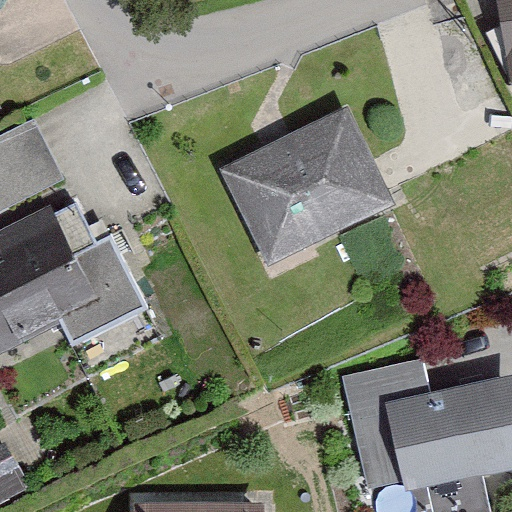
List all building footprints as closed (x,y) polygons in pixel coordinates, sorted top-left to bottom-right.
[(511,0),(491,0),(498,80),(511,78),(511,0)] [(343,103),(217,164),(266,265),(392,205),(343,103)] [(37,111),(0,127),(0,196),(63,167),(37,111)] [(65,210),(0,238),(0,344),(53,322),(77,377),(170,337),(120,222),(78,240),(65,210)] [(420,357),(339,371),(363,504),(511,477),(511,374),(426,390),(420,357)] [(265,511),(265,496),(129,498),(129,511),(265,511)]
